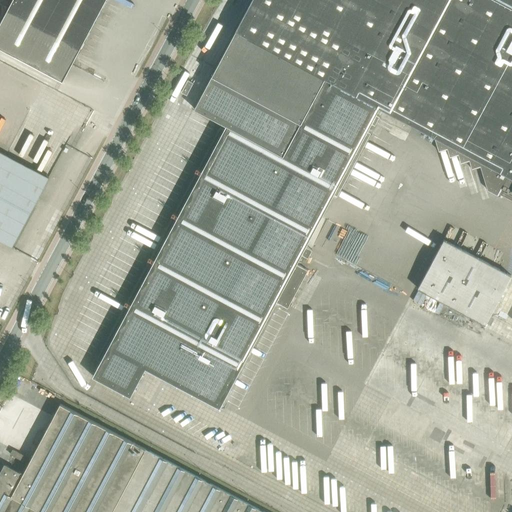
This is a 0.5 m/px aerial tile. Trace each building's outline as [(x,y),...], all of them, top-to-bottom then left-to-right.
[(12,0),(0,23),(0,47),(62,81),(63,81),(105,0),(12,0)] [(511,0),(251,0),(234,34),(378,110),(379,108),(466,154),(507,176),(501,187),(511,193),(511,0)] [(130,306),(128,305),(126,304),(97,359),(101,361),(93,376),(130,396),(144,370),(219,409),(275,303),(287,310),(307,272),(295,266),(300,256),(307,260),(311,252),(304,248),(332,197),(335,199),(369,136),(365,134),(369,127),(373,129),(378,120),(374,118),(378,110),(234,34),(194,109),(226,126),(224,129),(220,127),(198,168),(202,170),(200,173),(197,171),(175,212),(178,214),(177,218),(173,216),(151,257),(155,259),(153,262),(149,260),(128,301),(131,303),(130,306)] [(187,95),(193,82),(188,79),(181,92),(187,95)] [(0,239),(12,246),(37,199),(49,177),(0,151),(0,239)] [(487,323),(511,273),(440,239),(416,289),(487,323)] [(0,473),(0,511),(264,511),(128,439),(60,403),(23,474),(5,464),(0,473)] [(13,449),(11,454),(23,460),(25,456),(13,449)]
